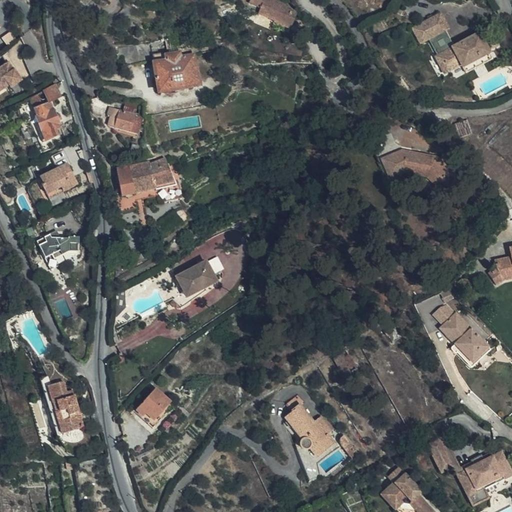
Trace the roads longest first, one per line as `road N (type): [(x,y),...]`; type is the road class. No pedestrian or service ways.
road 1 (residential): [(97,376),(101,206),(55,46),(53,0)]
road 2 (residential): [(97,376),(68,361),(0,212)]
road 3 (residential): [(133,511),(97,376)]
